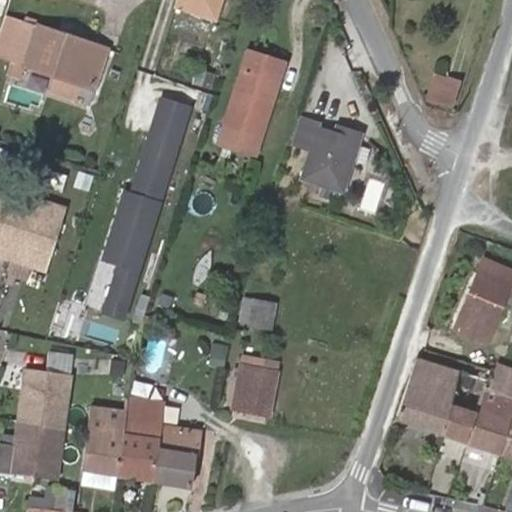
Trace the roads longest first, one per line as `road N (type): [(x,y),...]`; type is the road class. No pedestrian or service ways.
road 1 (residential): [(357,508),(450,202)]
road 2 (residential): [(355,0),(408,110),(446,155),(450,202)]
road 3 (residential): [(450,202),(511,13)]
